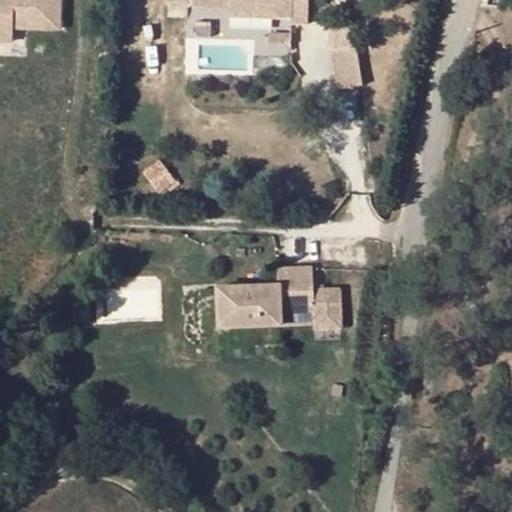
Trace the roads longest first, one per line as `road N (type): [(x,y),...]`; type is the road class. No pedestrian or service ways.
road 1 (tertiary): [(382,511),(418,255),(410,228),(467,0)]
road 2 (unknown): [(410,228),(88,223)]
